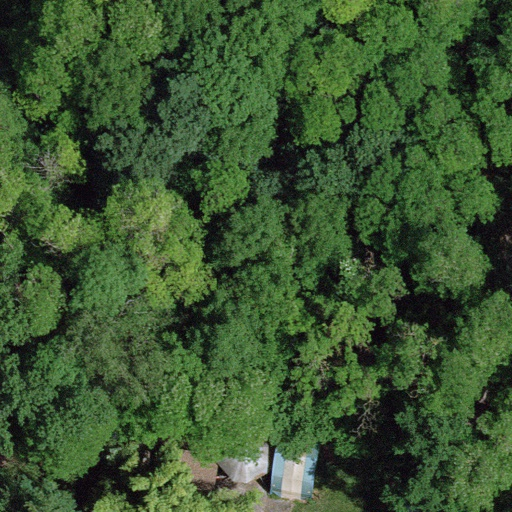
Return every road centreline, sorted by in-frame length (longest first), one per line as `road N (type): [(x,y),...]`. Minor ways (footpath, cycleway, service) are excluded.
road 1 (track): [(477,452),(429,405),(393,392),(241,364),(81,321),(30,284),(0,241)]
road 2 (track): [(477,452),(478,395),(511,269)]
